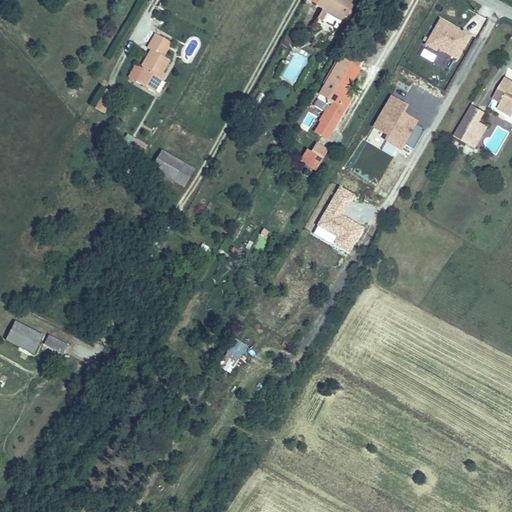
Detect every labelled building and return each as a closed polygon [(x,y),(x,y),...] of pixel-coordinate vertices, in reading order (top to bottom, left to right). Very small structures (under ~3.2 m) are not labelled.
[(350,5),(342,0),(321,0),(316,9),(323,13),(314,28),(331,38),(350,5)] [(439,16),(424,43),(457,61),(471,34),(439,16)] [(162,95),(170,83),(166,80),(169,74),(176,61),(171,58),(177,47),(165,40),(159,51),(161,53),(151,71),(154,73),(147,87),(162,95)] [(350,50),(345,60),(362,69),(368,59),(350,50)] [(362,69),(345,60),(340,68),(339,68),(322,100),(334,107),(332,110),(335,112),(320,139),(329,144),(350,106),(345,103),(359,78),(357,78),(362,69)] [(511,87),(502,82),(491,101),(499,106),(511,114),(511,90),(509,89),(511,87)] [(104,87),(94,108),(103,113),(114,92),(104,87)] [(389,94),(370,134),(411,153),(423,128),(416,124),(418,119),(403,112),(407,102),(389,94)] [(509,121),(511,116),(511,114),(499,106),(495,112),(509,121)] [(481,116),(468,109),(463,117),(476,125),(481,116)] [(476,125),(463,117),(462,120),(450,139),(463,147),(476,125)] [(484,130),(476,125),(463,147),(471,151),(484,130)] [(253,150),(269,152),(270,145),(255,143),(253,150)] [(323,157),(313,151),(303,168),(314,174),(323,157)] [(197,175),(163,156),(153,174),(186,193),(197,175)] [(311,235),(349,254),(363,225),(343,216),(354,193),(336,184),(311,235)] [(239,256),(241,250),(232,247),(230,254),(239,256)] [(40,360),(48,344),(20,330),(12,345),(40,360)] [(232,373),(246,344),(232,337),(218,366),(232,373)] [(72,355),(53,344),(50,350),(69,361),(72,355)]
